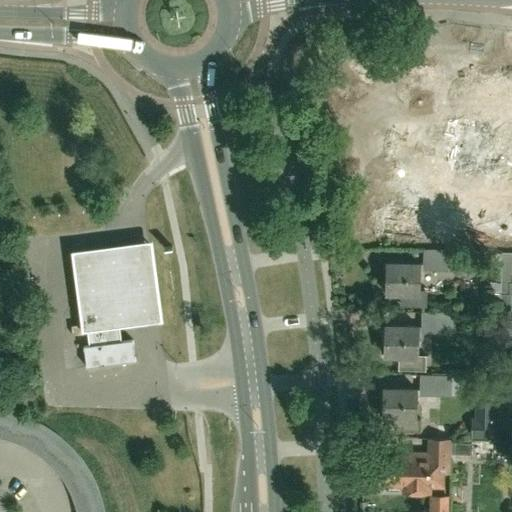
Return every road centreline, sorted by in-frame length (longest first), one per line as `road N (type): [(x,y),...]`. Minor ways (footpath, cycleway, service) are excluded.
road 1 (secondary): [(274,511),(250,296),(203,59)]
road 2 (secondary): [(175,66),(229,302),(248,448),(246,511)]
road 3 (tertiary): [(0,22),(124,23)]
